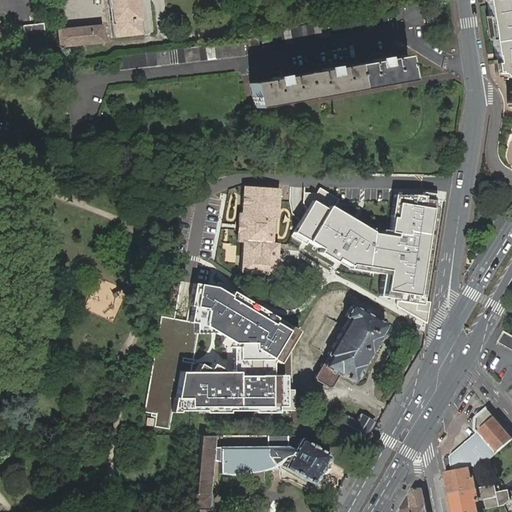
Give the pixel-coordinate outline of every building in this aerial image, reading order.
[(108,0),(113,39),(143,36),(139,0),(108,0)] [(511,0),(486,0),(494,49),(495,56),(496,57),(498,69),(511,72),(511,85),(509,98),(509,99),(511,99),(511,0)] [(424,25),(420,5),(395,9),(398,29),(424,25)] [(386,11),(260,34),(263,48),(389,26),(386,11)] [(26,52),(46,50),(43,24),(23,26),(26,52)] [(59,49),(104,44),(102,26),(57,30),(59,49)] [(257,39),(247,41),(249,51),(259,49),(257,39)] [(169,50),(116,57),(118,71),(245,57),(243,42),(169,50)] [(273,80),(249,84),(254,109),(408,81),(404,56),(384,60),(383,57),(373,59),(373,62),(334,69),(333,67),(323,68),(323,71),(283,78),(283,76),(273,78),(273,80)] [(49,79),(57,146),(73,144),(65,77),(49,79)] [(0,168),(10,168),(10,153),(0,153),(0,168)] [(156,171),(167,171),(167,160),(157,161),(156,171)] [(277,188),(246,186),(245,212),(240,212),(239,240),(244,240),(242,271),(276,273),(278,245),(270,244),(272,213),(276,213),(277,188)] [(436,199),(394,193),(388,233),(370,230),(310,197),(302,211),(298,220),(289,237),(350,268),(381,273),(377,298),(420,305),(436,199)] [(187,321),(161,316),(144,411),(157,414),(155,427),(168,430),(172,411),(293,411),(293,389),(285,389),(286,375),(272,375),(272,363),(274,360),(280,363),(293,341),(295,336),(217,286),(196,281),(187,321)] [(323,367),(338,376),(339,374),(352,383),(354,379),(355,380),(359,379),(363,372),(363,369),(361,367),(363,363),(369,352),(369,353),(380,335),(379,334),(384,324),(350,305),(343,316),(347,318),(326,355),(328,357),(323,365),(323,367)] [(511,336),(504,331),(497,343),(511,351),(511,336)] [(331,387),(338,376),(323,367),(323,365),(321,364),(314,376),(314,381),(327,389),(331,387)] [(495,454),(511,439),(511,437),(487,409),(479,415),(478,414),(475,417),(474,429),(477,433),(449,456),(452,470),(468,467),(471,466),(483,464),(495,454)] [(359,435),(366,435),(374,422),(360,414),(356,421),(347,416),(339,431),(347,435),(359,435)] [(199,435),(193,509),(209,510),(211,509),(212,495),(210,493),(212,461),(219,462),(219,474),(221,474),(224,475),(228,475),(233,475),(238,475),(242,474),(246,474),(250,473),(254,472),(259,471),(265,469),(269,467),(274,465),(277,464),(281,461),(283,458),(287,456),(289,453),(292,454),(284,466),(314,484),(330,455),(301,438),(295,448),(289,444),(293,435),(219,436),(219,447),(213,446),(214,436),(199,435)] [(364,445),(370,435),(366,435),(359,435),(356,441),(364,445)] [(470,477),(468,467),(452,470),(445,472),(449,493),(475,488),(473,476),(470,477)] [(494,485),(475,488),(449,493),(452,511),(469,511),(477,511),(475,501),(485,499),(487,509),(504,505),(510,500),(508,490),(496,492),(495,485),(494,485)] [(411,489),(408,495),(410,507),(425,504),(422,488),(411,489)] [(410,507),(408,495),(397,511),(427,511),(425,504),(410,507)]
